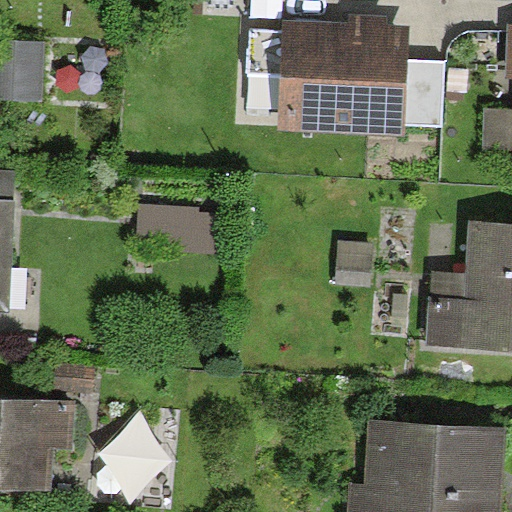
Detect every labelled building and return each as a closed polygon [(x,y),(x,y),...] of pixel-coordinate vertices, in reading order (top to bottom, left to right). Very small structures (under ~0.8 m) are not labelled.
[(404,58),(405,26),(285,20),(285,34),(252,32),(250,75),(284,77),(282,131),(401,137),(402,127),(404,58)] [(511,28),(509,28),(507,78),(511,77),(511,109),(487,109),(486,151),(511,151),(511,28)] [(40,43),(0,42),(0,97),(39,99),(40,43)] [(448,60),(404,58),(402,127),(446,128),(448,60)] [(0,306),(11,307),(15,168),(0,167),(0,306)] [(214,211),(202,211),(201,206),(140,204),(138,248),(213,251),(214,211)] [(511,231),(468,230),(466,281),(435,280),(432,349),(511,352),(511,231)] [(363,245),(332,244),(330,284),(361,284),(363,245)] [(92,391),(93,369),(56,367),(55,390),(92,391)] [(72,446),(74,405),(0,401),(0,484),(48,486),(50,445),(72,446)] [(149,409),(102,441),(137,492),(184,460),(149,409)] [(502,511),(507,426),(370,418),(367,481),(349,481),(347,511),(502,511)]
